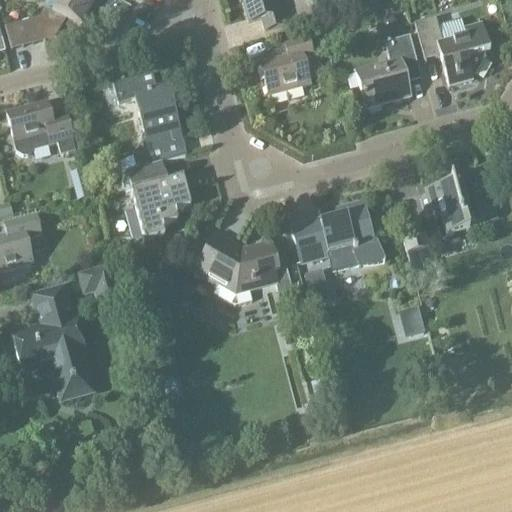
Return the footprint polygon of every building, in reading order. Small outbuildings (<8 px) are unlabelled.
[(85,31),(96,12),(75,0),(58,0),(51,12),(45,8),(39,19),(55,39),(66,20),(85,31)] [(75,0),(96,12),(102,0),(75,0)] [(280,0),(278,0),(274,1),(273,0),(241,0),(248,24),(262,21),(265,33),(288,27),(280,0)] [(34,45),(55,39),(39,19),(28,22),(34,45)] [(483,55),(489,54),(481,26),(463,31),(465,39),(442,46),(434,19),(414,25),(424,62),(439,58),(447,90),(472,83),(471,79),(474,78),(484,61),(483,55)] [(22,48),(34,45),(28,22),(16,25),(22,48)] [(11,51),(22,48),(16,25),(4,28),(11,51)] [(405,86),(421,82),(409,38),(384,45),(389,65),(354,74),(364,112),(409,100),(405,86)] [(303,60),(313,58),(308,41),(285,48),(288,59),(260,67),(269,99),(310,87),(303,60)] [(137,172),(161,165),(186,158),(167,89),(156,92),(151,76),(113,86),(118,106),(134,102),(148,150),(133,154),(137,172)] [(75,154),(72,142),(65,118),(51,123),(46,105),(5,116),(16,154),(23,158),(27,158),(30,156),(32,153),(56,146),(60,158),(75,154)] [(161,165),(137,172),(119,177),(125,196),(130,195),(144,243),(163,238),(161,229),(177,225),(174,215),(191,210),(182,180),(166,184),(161,165)] [(440,219),(445,238),(469,231),(469,233),(481,230),(472,197),(481,195),(474,173),(450,180),(452,184),(432,190),(434,196),(419,200),(426,223),(440,219)] [(299,266),(314,262),(327,258),(332,274),(361,266),(372,266),(377,265),(382,264),(383,265),(384,264),(376,242),(372,244),(362,204),(341,210),(344,219),(320,225),(319,222),(290,230),(299,266)] [(24,242),(39,238),(34,219),(4,227),(7,239),(0,240),(0,274),(30,266),(24,242)] [(406,255),(428,249),(420,220),(398,226),(406,255)] [(212,242),(194,274),(217,288),(212,297),(233,308),(250,304),(247,294),(276,286),(278,294),(291,290),(286,270),(278,272),(276,265),(271,245),(247,252),(234,255),(212,242)] [(105,269),(76,277),(82,299),(93,296),(99,318),(117,313),(105,269)] [(94,397),(83,357),(73,320),(70,322),(62,292),(33,300),(41,330),(12,338),(22,374),(48,367),(58,406),(94,397)] [(162,388),(166,409),(179,406),(175,385),(162,388)]
